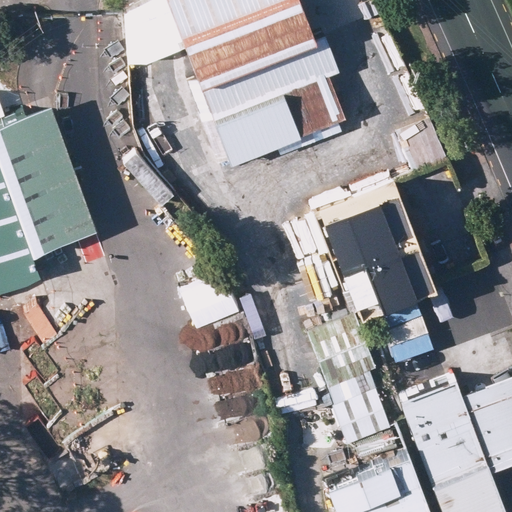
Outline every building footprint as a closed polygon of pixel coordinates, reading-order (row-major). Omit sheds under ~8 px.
[(136,0),(120,8),(119,12),(122,65),(173,46),(184,78),(181,78),(221,184),(242,175),(234,154),(270,141),(272,148),(289,143),(287,134),(337,114),(322,73),(332,70),(315,32),(302,36),(288,0),(136,0)] [(116,74),(113,13),(93,15),(96,75),(116,74)] [(85,226),(39,99),(0,113),(0,202),(17,251),(85,226)] [(251,163),(242,168),(260,210),(270,205),(251,163)] [(166,189),(140,164),(126,178),(152,203),(154,201),(166,189)] [(431,272),(390,169),(314,198),(316,203),(309,206),(325,247),(331,245),(354,302),(431,272)] [(189,243),(155,202),(137,218),(172,258),(189,243)] [(352,303),(303,321),(324,380),(373,361),(352,303)] [(397,392),(430,482),(488,460),(511,451),(511,394),(504,373),(453,392),(447,374),(397,392)] [(372,381),(329,397),(343,435),(387,420),(372,381)] [(429,511),(404,443),(322,473),(335,511),(429,511)] [(507,511),(488,460),(430,482),(441,511),(507,511)]
